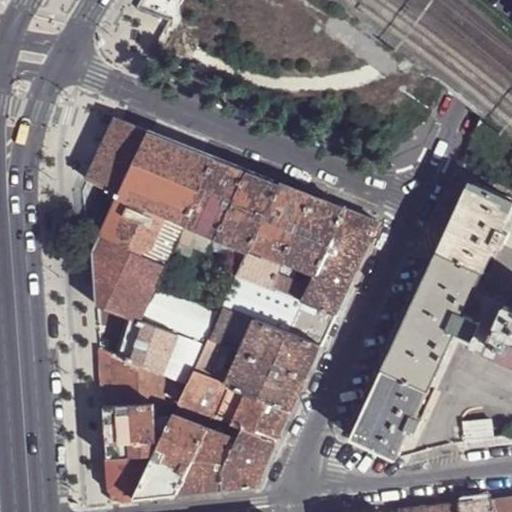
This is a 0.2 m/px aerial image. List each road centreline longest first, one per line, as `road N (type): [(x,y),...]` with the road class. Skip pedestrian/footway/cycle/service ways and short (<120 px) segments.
road 1 (residential): [(417,200),(119,87),(57,74)]
road 2 (residential): [(300,495),(308,440),(417,200)]
road 3 (secondary): [(6,194),(29,511)]
road 4 (residential): [(509,0),(417,200)]
road 5 (residential): [(300,495),(511,466)]
road 6 (secondary): [(6,194),(57,74)]
road 7 (residential): [(181,511),(300,495)]
